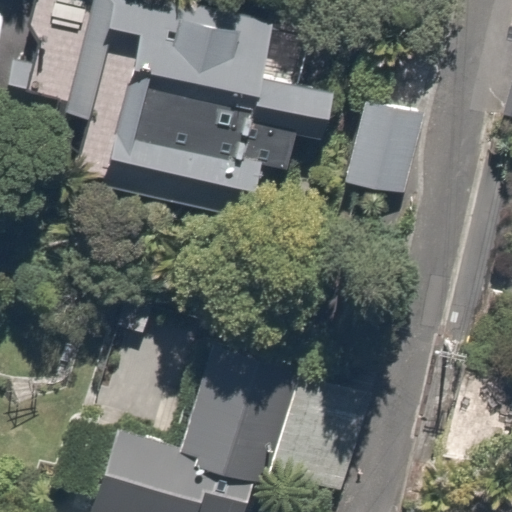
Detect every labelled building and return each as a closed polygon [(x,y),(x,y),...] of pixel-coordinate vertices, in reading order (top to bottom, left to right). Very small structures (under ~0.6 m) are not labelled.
[(272,18),(212,0),(16,0),(0,55),(0,87),(94,117),(81,158),(241,207),(265,128),(315,143),(331,91),(256,68),(272,18)] [(511,48),(494,115),(511,119),(511,48)] [(434,86),(363,69),(336,179),(407,196),(434,86)] [(161,432),(107,417),(83,507),(101,511),(250,511),(296,346),(191,318),(161,432)] [(511,377),(441,368),(428,465),(511,475),(511,377)]
